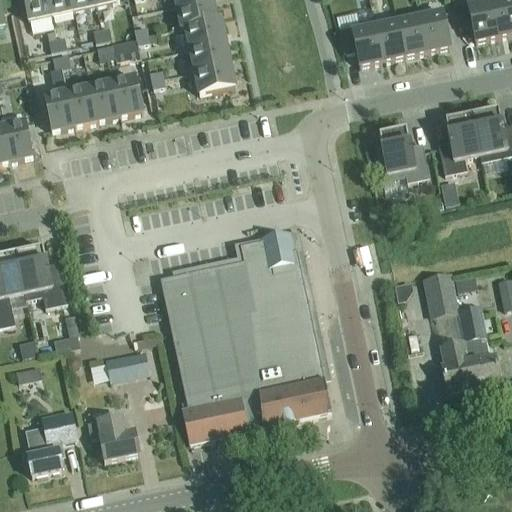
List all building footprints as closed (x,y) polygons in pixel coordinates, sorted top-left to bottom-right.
[(51,22),(46,0),(22,0),(28,27),(51,22)] [(74,17),(70,0),(46,0),(51,22),(74,17)] [(97,12),(93,0),(70,0),(74,17),(97,12)] [(119,7),(117,0),(93,0),(97,12),(119,7)] [(212,3),(211,0),(173,0),(176,11),(212,3)] [(511,1),(491,6),(498,43),(511,40),(511,1)] [(217,26),(212,3),(176,11),(181,34),(185,33),(217,26)] [(491,6),(467,11),(467,8),(454,10),(459,35),(472,32),(475,48),(498,43),(491,6)] [(442,17),(419,22),(427,58),(450,53),(442,17)] [(419,22),(397,27),(405,63),(427,58),(419,22)] [(190,55),(225,48),(220,25),(217,26),(185,33),(190,55)] [(373,26),(350,31),(350,32),(339,35),(344,60),(356,57),(359,73),(382,68),(381,62),(375,31),(373,26)] [(397,27),(375,31),(381,62),(382,68),(405,63),(397,27)] [(135,43),(148,41),(146,33),(134,36),(135,43)] [(108,34),(101,35),(103,48),(111,46),(108,34)] [(103,48),(101,35),(93,37),(96,50),(103,48)] [(159,38),(148,41),(135,43),(136,45),(136,47),(137,51),(161,46),(159,38)] [(56,45),(59,57),(67,56),(64,43),(56,45)] [(51,59),(59,57),(56,45),(48,47),(51,59)] [(136,45),(113,50),(113,51),(115,57),(116,63),(118,68),(130,66),(128,59),(138,57),(137,51),(136,47),(136,45)] [(230,70),(225,48),(190,55),(194,78),(195,78),(230,70)] [(105,52),(108,65),(116,63),(115,57),(113,51),(113,50),(105,52)] [(100,67),(108,65),(105,52),(97,54),(100,67)] [(68,60),(60,62),(63,75),(71,73),(68,60)] [(63,75),(60,62),(52,64),(55,76),(63,75)] [(235,93),(230,70),(195,78),(199,100),(235,93)] [(151,87),(163,84),(162,76),(149,79),(151,87)] [(143,119),(135,83),(112,88),(120,123),(143,119)] [(163,84),(151,87),(152,95),(165,93),(163,84)] [(120,123),(112,88),(90,93),(97,128),(120,123)] [(97,128),(90,93),(67,97),(75,133),(97,128)] [(75,133),(67,97),(44,102),(52,138),(75,133)] [(499,115),(472,120),(481,168),(511,161),(511,136),(503,138),(499,115)] [(480,161),(472,120),(445,126),(450,149),(438,152),(445,181),(467,176),(464,165),(480,161)] [(33,163),(25,128),(2,133),(10,168),(33,163)] [(0,170),(10,168),(2,133),(0,133),(0,170)] [(380,170),(385,169),(388,186),(405,182),(407,189),(429,184),(423,155),(411,157),(406,134),(379,140),(381,152),(377,153),(380,170)] [(43,253),(14,259),(23,300),(24,299),(26,307),(43,303),(45,315),(67,310),(59,273),(48,276),(43,253)] [(302,282),(297,257),(160,286),(188,415),(241,404),(246,432),(262,429),(263,435),(332,420),(325,388),(310,316),(329,312),(321,278),(302,282)] [(0,334),(15,331),(9,303),(23,300),(14,259),(0,262),(0,334)] [(460,318),(451,279),(423,285),(431,324),(460,318)] [(511,288),(498,291),(503,319),(511,317),(511,288)] [(478,348),(477,344),(487,342),(481,312),(460,316),(470,364),(475,391),(500,386),(495,359),(491,360),(488,346),(478,348)] [(68,343),(78,341),(74,321),(64,323),(68,343)] [(23,365),(38,361),(34,346),(19,349),(23,365)] [(475,391),(470,364),(466,346),(441,351),(445,370),(441,370),(446,397),(475,391)] [(149,381),(144,358),(104,367),(109,389),(149,381)] [(248,438),(246,432),(241,404),(188,415),(182,416),(189,451),(248,438)] [(32,483),(63,476),(57,450),(77,446),(71,418),(41,424),(43,433),(26,437),(31,461),(27,461),(32,483)] [(123,422),(89,429),(92,444),(99,443),(104,467),(140,460),(135,435),(127,437),(123,422)]
